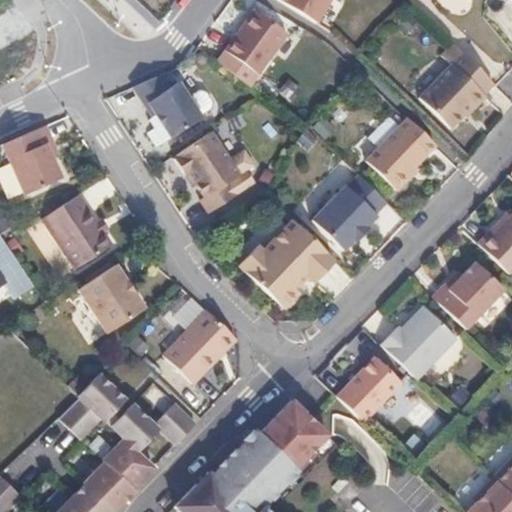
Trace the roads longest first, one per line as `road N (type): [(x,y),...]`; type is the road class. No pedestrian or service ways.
road 1 (residential): [(79,101),(226,307),(288,363)]
road 2 (residential): [(288,363),(511,140)]
road 3 (residential): [(142,511),(288,363)]
